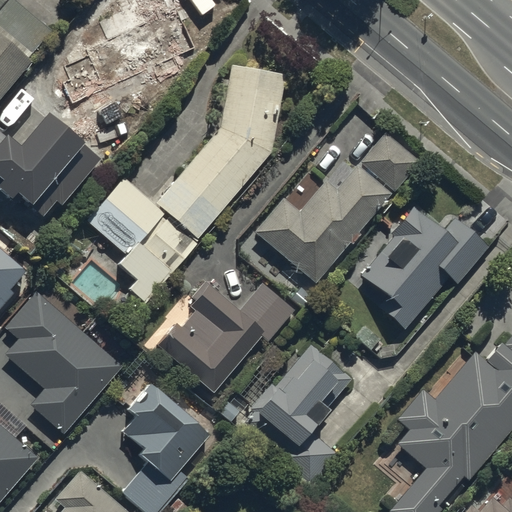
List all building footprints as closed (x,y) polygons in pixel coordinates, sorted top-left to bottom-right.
[(0,109),(55,43),(2,0),(0,0),(0,191),(8,198),(39,161),(0,128),(0,109)] [(167,0),(124,0),(123,1),(115,4),(119,14),(96,23),(103,40),(82,48),(85,56),(61,66),(66,79),(56,83),(69,115),(178,71),(176,68),(201,58),(191,33),(189,34),(183,19),(176,22),(167,0)] [(122,183),(86,228),(129,262),(137,252),(171,280),(268,160),(283,79),(229,69),(218,134),(154,208),(122,183)] [(385,137),(358,168),(394,198),(420,167),(385,137)] [(391,201),(355,172),(334,196),(323,187),(302,212),(286,198),(252,237),(312,289),(344,252),(349,256),(361,242),(358,239),(391,201)] [(378,306),(375,310),(405,334),(446,283),(455,290),(487,249),(452,221),(441,235),(410,211),(352,286),(378,306)] [(24,281),(0,259),(0,316),(14,301),(10,297),(24,281)] [(258,288),(237,313),(203,287),(185,310),(194,317),(180,334),(174,330),(156,353),(214,399),(259,342),(266,347),(292,315),(258,288)] [(88,345),(34,297),(3,332),(17,344),(2,361),(39,394),(28,407),(63,439),(122,371),(106,357),(122,339),(106,325),(88,345)] [(511,433),(511,339),(502,352),(497,349),(481,369),(470,360),(433,405),(419,393),(394,424),(406,434),(392,450),(421,474),(389,511),(438,511),(461,484),(467,488),(511,433)] [(267,387),(237,427),(279,460),(272,469),(307,496),(337,461),(312,440),(327,422),(324,419),(350,385),(306,350),(274,392),(267,387)] [(206,437),(146,386),(124,415),(131,421),(119,435),(141,453),(135,460),(143,467),(119,495),(139,511),(155,511),(185,478),(177,471),(206,437)] [(0,504),(34,463),(0,434),(0,504)] [(119,511),(77,477),(55,503),(64,511),(62,511),(119,511)] [(511,511),(511,506),(508,503),(499,511),(490,511),(486,508),(482,511),(468,511),(467,511),(511,511)]
